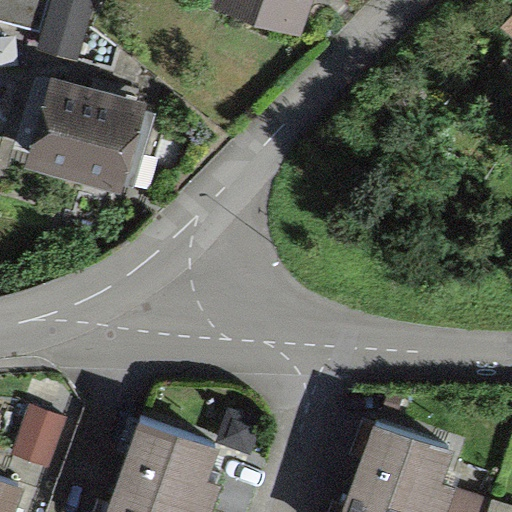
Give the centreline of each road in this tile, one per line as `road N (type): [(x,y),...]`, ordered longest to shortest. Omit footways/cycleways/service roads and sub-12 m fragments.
road 1 (residential): [(124,284),(403,0)]
road 2 (residential): [(124,284),(249,342),(329,348)]
road 3 (residential): [(329,348),(511,357)]
road 4 (residential): [(329,348),(269,511)]
road 5 (residential): [(0,330),(124,284)]
